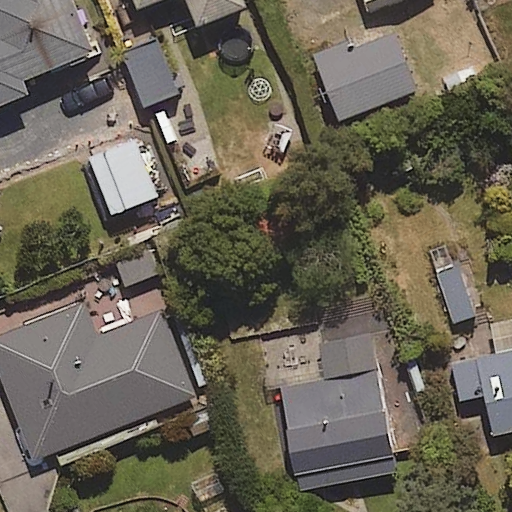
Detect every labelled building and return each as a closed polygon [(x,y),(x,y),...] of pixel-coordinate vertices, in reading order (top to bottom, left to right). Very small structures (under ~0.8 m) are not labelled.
[(99,54),(77,0),(0,0),(0,110),(31,98),(26,84),(99,54)] [(244,0),(136,0),(142,12),(171,0),(188,0),(201,29),(249,9),(244,0)] [(364,0),(370,14),(404,0),(364,0)] [(419,93),(397,36),(353,53),(350,44),(313,58),(338,123),(419,93)] [(179,95),(158,42),(126,55),(147,109),(179,95)] [(159,199),(135,137),(90,155),(115,217),(159,199)] [(475,318),(453,243),(429,250),(450,325),(475,318)] [(201,409),(163,313),(140,322),(127,288),(0,338),(0,373),(40,473),(201,409)] [(511,434),(511,320),(492,325),(499,354),(452,364),(461,403),(484,397),(494,439),(511,434)] [(399,472),(371,335),(321,345),(328,381),(281,390),(301,491),(399,472)]
